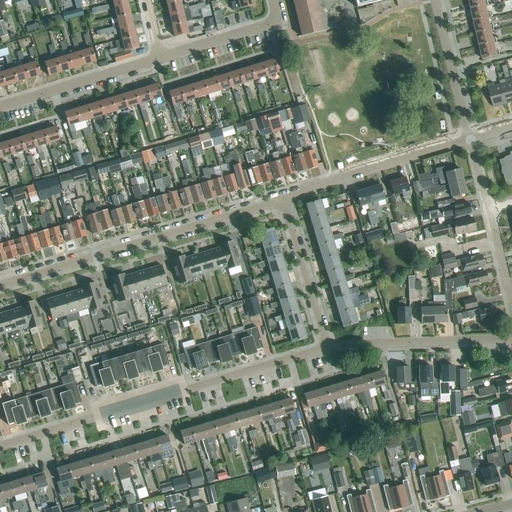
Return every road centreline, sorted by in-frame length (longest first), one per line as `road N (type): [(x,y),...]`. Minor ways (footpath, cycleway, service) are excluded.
road 1 (residential): [(0,444),(327,346)]
road 2 (residential): [(0,286),(282,201)]
road 3 (residential): [(282,201),(470,139)]
road 4 (residential): [(327,346),(511,338)]
road 5 (residential): [(0,106),(160,58)]
road 6 (residential): [(327,346),(282,201)]
road 7 (residential): [(160,58),(279,23),(273,0)]
road 8 (residential): [(470,139),(436,0)]
